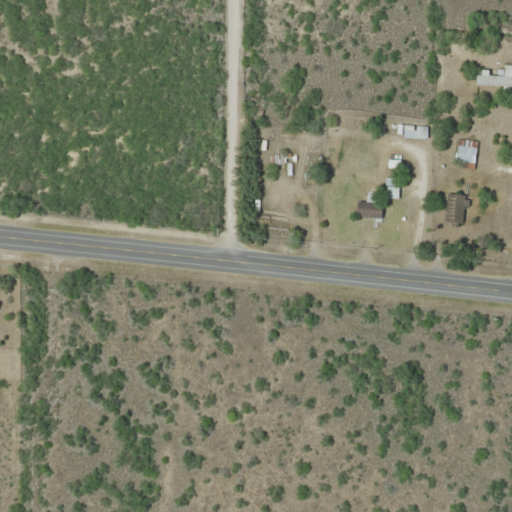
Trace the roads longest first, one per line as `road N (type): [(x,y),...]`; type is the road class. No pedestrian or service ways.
road 1 (secondary): [(511,288),(0,243)]
road 2 (residential): [(34,511),(36,246)]
road 3 (residential): [(220,262),(221,0)]
